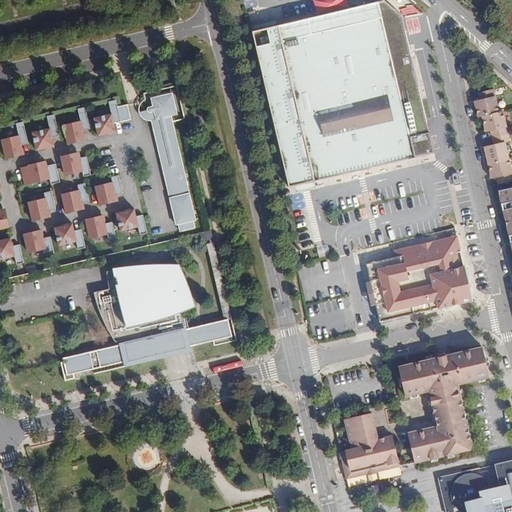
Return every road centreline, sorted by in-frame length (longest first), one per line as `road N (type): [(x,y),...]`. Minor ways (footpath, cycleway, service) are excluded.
road 1 (secondary): [(292,366),(211,22)]
road 2 (residential): [(505,317),(434,29),(442,6)]
road 3 (unknown): [(116,142),(8,169),(12,225),(29,233),(120,211),(129,190)]
road 4 (residential): [(292,366),(2,433)]
road 5 (residential): [(505,317),(292,366)]
road 6 (residential): [(0,73),(211,22)]
road 7 (secondary): [(329,511),(292,366)]
